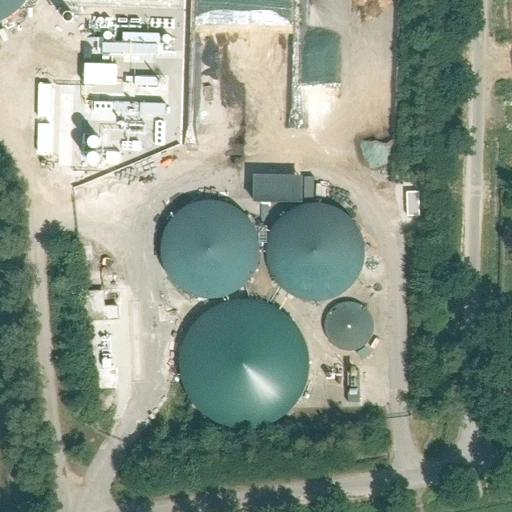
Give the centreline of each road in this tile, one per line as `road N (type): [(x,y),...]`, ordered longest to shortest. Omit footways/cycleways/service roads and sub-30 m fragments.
road 1 (unclassified): [(469,0),(457,461),(110,511)]
road 2 (track): [(0,121),(7,121),(56,511)]
